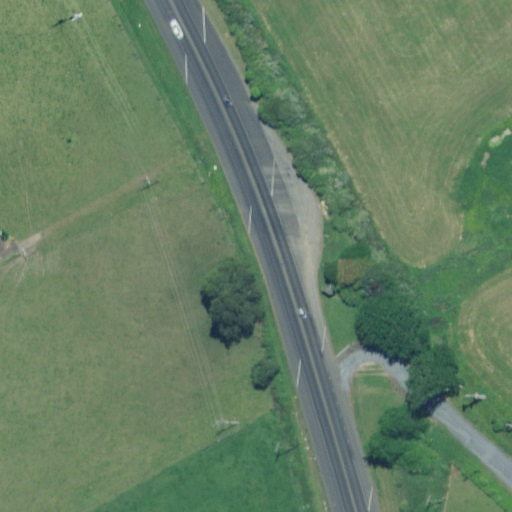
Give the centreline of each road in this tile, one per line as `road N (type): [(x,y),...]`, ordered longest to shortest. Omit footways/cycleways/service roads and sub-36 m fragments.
road 1 (secondary): [(340,458),(281,250),(217,94),(165,0)]
road 2 (unclassified): [(511,474),(380,355),(349,364),(340,458)]
